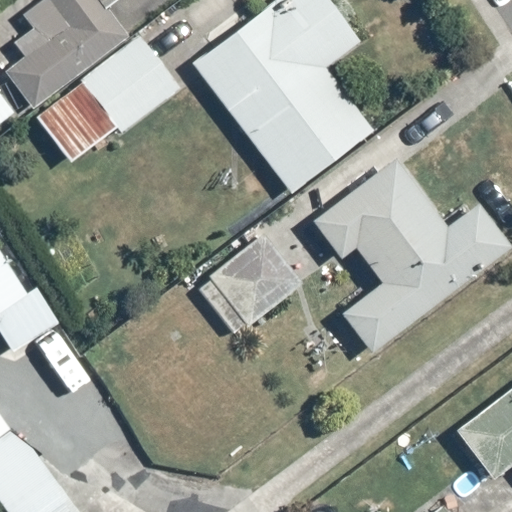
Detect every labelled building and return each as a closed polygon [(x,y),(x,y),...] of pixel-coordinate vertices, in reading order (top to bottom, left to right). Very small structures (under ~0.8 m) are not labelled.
[(5,72),(35,109),(126,35),(97,0),(38,0),(22,13),(32,26),(13,41),(25,55),(5,72)] [(276,0),(192,63),(291,194),(374,132),(325,68),(360,42),(327,0),(276,0)] [(180,87),(139,35),(81,81),(82,83),(117,126),(122,133),(180,87)] [(117,126),(82,83),(35,121),(69,164),(117,126)] [(0,134),(17,123),(0,98),(0,134)] [(356,249),(382,284),(340,315),(370,355),(511,249),(511,248),(479,204),(446,228),(394,160),(313,221),(342,260),(356,249)] [(210,275),(213,279),(199,290),(232,333),(245,322),(248,326),(303,285),(264,234),(210,275)] [(0,311),(27,295),(0,251),(0,311)] [(27,295),(0,311),(0,330),(14,353),(60,324),(38,288),(27,295)] [(511,388),(456,431),(493,481),(511,466),(511,388)] [(0,439),(9,433),(0,421),(0,439)] [(0,439),(0,502),(7,511),(78,511),(34,451),(9,433),(0,439)]
